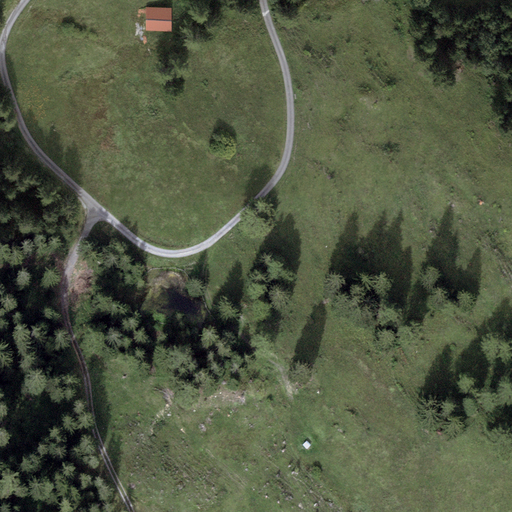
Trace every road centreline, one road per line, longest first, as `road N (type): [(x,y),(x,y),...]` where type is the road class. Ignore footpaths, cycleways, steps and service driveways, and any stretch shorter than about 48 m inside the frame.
road 1 (track): [(262,0),(288,74),(287,144),(259,196),(217,238),(175,255),(132,245),(30,147),(1,64),(8,23),(25,0)]
road 2 (track): [(96,210),(64,276),(63,314),(99,444),(133,511)]
